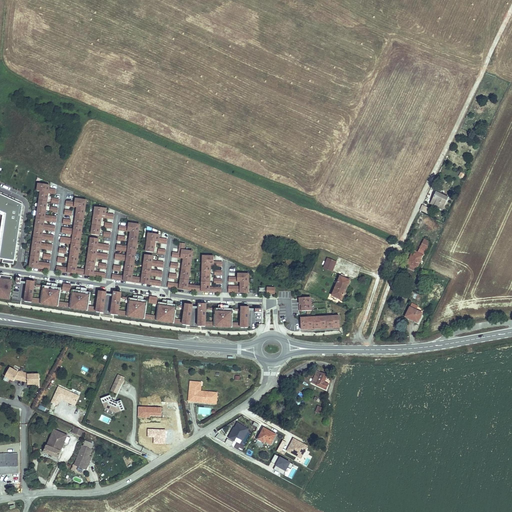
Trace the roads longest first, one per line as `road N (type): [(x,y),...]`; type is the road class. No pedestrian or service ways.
road 1 (track): [(371,349),(405,234),(511,6)]
road 2 (residential): [(29,493),(112,488),(252,399),(272,362)]
road 3 (secondary): [(239,349),(24,322)]
road 4 (secondary): [(511,332),(407,349),(308,349)]
